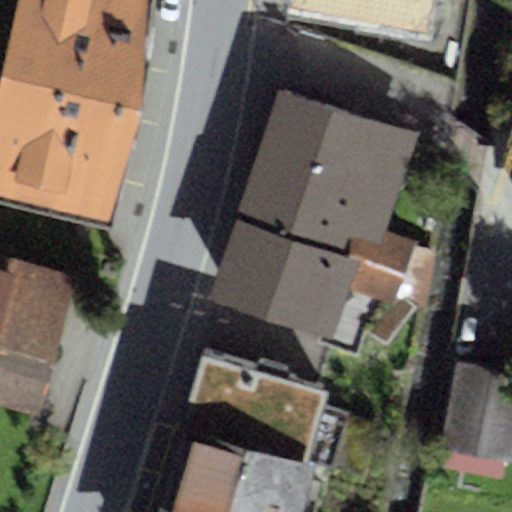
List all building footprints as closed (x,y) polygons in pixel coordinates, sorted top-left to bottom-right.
[(147,0),(15,0),(0,66),(0,194),(107,223),(137,108),(147,0)] [(420,132),(269,83),(222,228),(228,231),(205,302),(329,342),(346,288),(394,303),(415,240),(388,231),(420,132)] [(0,424),(32,433),(74,286),(0,265),(0,424)] [(202,354),(180,422),(320,462),(335,466),(351,412),(319,402),(323,389),(202,354)] [(511,452),(511,369),(455,359),(439,447),(511,460),(511,452)] [(176,434),(195,439),(173,511),(305,511),(320,462),(180,422),(176,434)]
